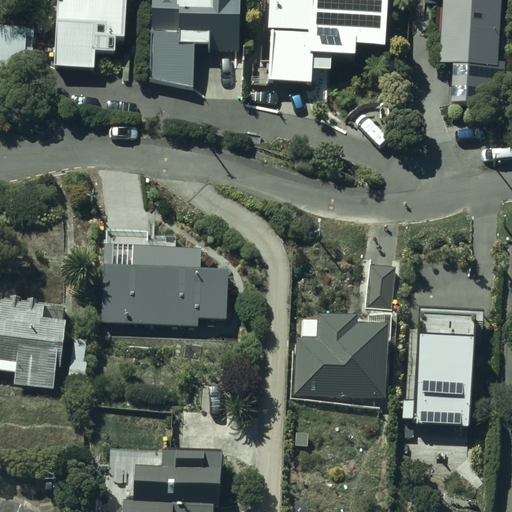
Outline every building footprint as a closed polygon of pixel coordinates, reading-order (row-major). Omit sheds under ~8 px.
[(49,0),(49,70),(91,70),(91,58),(114,59),(114,43),(121,43),(121,0),(49,0)] [(147,0),(148,83),(190,92),(190,49),(203,49),(203,55),(235,55),(234,0),(147,0)] [(263,0),(259,86),(308,88),(310,62),(348,64),(349,53),(382,55),(382,0),(263,0)] [(436,0),(437,0),(434,67),(447,68),(446,105),(500,107),(501,63),(492,63),(494,0),(436,0)] [(0,33),(0,73),(26,75),(28,35),(0,33)] [(222,276),(198,275),(199,251),(142,250),(142,235),(98,234),(97,304),(96,329),(195,331),(195,324),(220,324),(222,276)] [(393,267),(367,266),(366,308),(392,308),(393,267)] [(57,307),(0,300),(0,372),(11,374),(10,389),(51,392),(57,307)] [(411,337),(397,337),(399,433),(463,432),(461,348),(468,348),(468,321),(411,322),(411,337)] [(292,342),(291,397),(381,402),(382,332),(351,332),(351,323),(315,322),(314,343),(292,342)] [(86,341),(70,340),(66,391),(82,392),(86,341)] [(208,511),(212,511),(213,511),(217,459),(159,455),(158,470),(130,468),(127,504),(118,503),(117,511),(208,511)] [(27,511),(23,509),(1,502),(0,502),(0,511),(27,511)]
